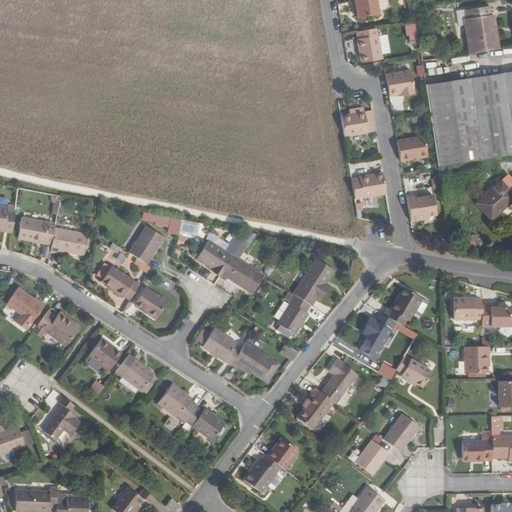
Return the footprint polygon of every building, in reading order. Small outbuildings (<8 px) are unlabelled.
[(375,0),(351,0),(352,7),(355,7),(356,13),(357,17),(378,13),(375,0)] [(466,19),(463,19),(469,53),(498,49),(493,14),(491,15),(489,6),(465,10),(466,19)] [(406,24),(407,40),(418,39),(417,23),(406,24)] [(360,62),(382,58),(381,53),(378,38),(376,27),(357,31),(358,38),(356,38),(360,62)] [(441,58),(421,61),(423,69),(443,66),(441,58)] [(410,70),(386,75),(390,95),(400,94),(404,93),(404,95),(414,93),(410,70)] [(511,72),(425,86),(429,112),(438,166),(511,154),(511,72)] [(372,111),(364,112),(366,124),(374,122),(372,111)] [(364,112),(341,117),(345,138),(349,137),(365,134),(376,133),(374,122),(366,124),(364,112)] [(424,136),(398,140),(401,161),(412,159),(419,158),(427,156),(424,136)] [(360,179),(352,180),(355,200),(387,195),(383,173),(360,177),(360,179)] [(404,174),(404,186),(427,186),(426,174),(404,174)] [(502,180),(502,181),(476,203),(491,221),(511,202),(511,194),(509,191),(511,188),(511,180),(507,176),(502,180)] [(414,195),(407,196),(411,221),(424,218),(424,216),(429,215),(437,214),(433,194),(414,198),(414,195)] [(0,204),(0,226),(9,228),(12,210),(4,209),(4,205),(0,204)] [(141,221),(169,226),(168,232),(178,234),(181,218),(143,212),(141,221)] [(20,216),(16,237),(49,243),(53,227),(53,222),(20,216)] [(180,232),(197,233),(198,224),(181,223),(180,232)] [(162,236),(144,224),(126,251),(145,263),(162,236)] [(86,233),(53,227),(49,243),(48,251),(56,253),(57,249),(82,254),(86,233)] [(248,230),(243,237),(248,241),(255,232),(248,230)] [(475,246),(476,235),(468,234),(467,245),(475,246)] [(182,246),(186,237),(179,235),(176,243),(182,246)] [(207,238),(196,256),(220,272),(232,254),(207,238)] [(119,252),(116,260),(123,262),(126,254),(119,252)] [(251,292),(263,274),(232,254),(220,272),(251,292)] [(334,269),(316,257),(292,293),(309,303),(311,305),(315,297),(319,300),(325,290),(322,287),(326,281),(334,269)] [(142,261),(138,267),(146,272),(150,267),(142,261)] [(120,296),(121,294),(128,298),(138,283),(109,265),(108,266),(103,263),(95,275),(100,279),(99,280),(113,289),(112,290),(120,296)] [(167,277),(163,284),(172,290),(177,283),(167,277)] [(18,314),(13,321),(23,329),(42,304),(35,298),(33,300),(16,286),(4,302),(18,314)] [(143,311),(154,318),(165,300),(143,286),(133,302),(145,310),(143,311)] [(390,308),(388,307),(383,314),(395,321),(401,324),(405,318),(408,320),(410,315),(419,299),(421,296),(403,286),(390,308)] [(292,293),(288,290),(283,297),(290,302),(276,322),(294,334),(307,313),(304,311),(309,303),(292,293)] [(474,297),(453,297),(453,319),(481,318),(481,305),(481,298),(474,299),(474,297)] [(481,305),(481,318),(482,326),(510,325),(510,307),(498,307),(490,307),(490,304),(481,305)] [(35,324),(63,346),(76,329),(65,320),(67,318),(58,312),(54,317),(45,310),(35,324)] [(358,348),(374,357),(382,343),(395,321),(383,314),(379,311),(374,319),(370,317),(365,326),(369,328),(366,334),(358,348)] [(67,318),(65,320),(76,329),(78,327),(67,318)] [(213,328),(201,346),(230,365),(231,363),(240,349),(234,346),(236,343),(213,328)] [(86,356),(87,356),(102,368),(105,371),(118,354),(107,346),(108,345),(99,338),(98,339),(96,337),(86,356)] [(244,343),(240,349),(231,363),(239,367),(240,365),(251,372),(261,378),(272,361),(244,343)] [(280,351),(292,359),(298,352),(285,344),(280,351)] [(487,355),(488,355),(488,347),(482,347),(464,347),(465,373),(487,373),(487,355)] [(125,355),(113,372),(120,376),(139,391),(140,390),(145,384),(151,376),(153,374),(133,359),(132,360),(125,355)] [(395,369),(401,373),(401,374),(416,383),(422,387),(432,370),(411,358),(410,360),(403,356),(395,369)] [(333,375),(320,392),(332,401),(335,403),(356,374),(336,359),(327,371),(333,375)] [(240,365),(239,367),(249,374),(251,372),(240,365)] [(401,374),(399,377),(414,386),(416,383),(401,374)] [(154,378),(151,376),(145,384),(148,386),(154,378)] [(90,387),(98,392),(103,386),(95,380),(90,387)] [(499,408),(511,408),(511,381),(506,382),(498,382),(499,408)] [(155,404),(160,407),(179,421),(183,424),(184,421),(196,407),(196,406),(189,400),(178,392),(179,390),(170,383),(155,404)] [(145,384),(140,390),(144,393),(148,387),(148,386),(145,384)] [(87,390),(95,396),(98,392),(90,387),(87,390)] [(296,417),(311,429),(314,426),(331,403),(332,401),(320,392),(314,387),(304,400),(307,402),(303,408),(296,417)] [(179,390),(178,392),(189,400),(190,398),(179,390)] [(56,402),(36,427),(50,437),(58,427),(65,432),(74,420),(67,414),(69,411),(65,408),(70,403),(57,393),(53,399),(56,402)] [(201,411),(196,407),(184,421),(210,441),(224,423),(204,408),(201,411)] [(418,426),(401,413),(383,438),(400,452),(418,426)] [(175,432),(180,422),(167,417),(163,426),(175,432)] [(0,453),(23,446),(15,425),(1,430),(0,425),(0,453)] [(30,429),(23,430),(25,444),(31,444),(30,429)] [(511,436),(493,436),(493,441),(493,458),(510,458),(511,457),(511,436)] [(280,437),(266,456),(280,466),(284,469),(298,450),(280,437)] [(388,452),(371,440),(354,462),(371,474),(388,452)] [(493,441),(463,442),(464,459),(475,459),(475,461),(485,461),(485,459),(494,459),(493,458),(493,441)] [(243,479),(261,493),(280,466),(266,456),(264,454),(259,461),(258,459),(243,479)] [(28,511),(45,511),(46,508),(54,508),(55,501),(55,487),(47,486),(47,491),(13,489),(12,511),(28,511)] [(374,511),(384,499),(367,487),(347,511),(374,511)] [(126,488),(109,509),(112,511),(131,511),(136,505),(141,499),(148,504),(152,498),(140,489),(136,495),(126,488)] [(55,501),(54,508),(53,511),(85,511),(86,498),(64,497),(64,501),(55,501)] [(171,499),(165,507),(171,511),(174,511),(179,505),(171,499)]
